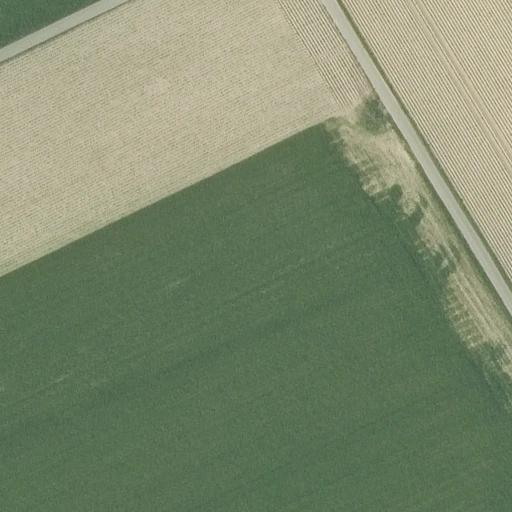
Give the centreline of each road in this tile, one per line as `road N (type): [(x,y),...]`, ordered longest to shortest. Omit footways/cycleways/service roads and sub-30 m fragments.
road 1 (track): [(327,0),(511,304)]
road 2 (track): [(0,54),(113,0)]
